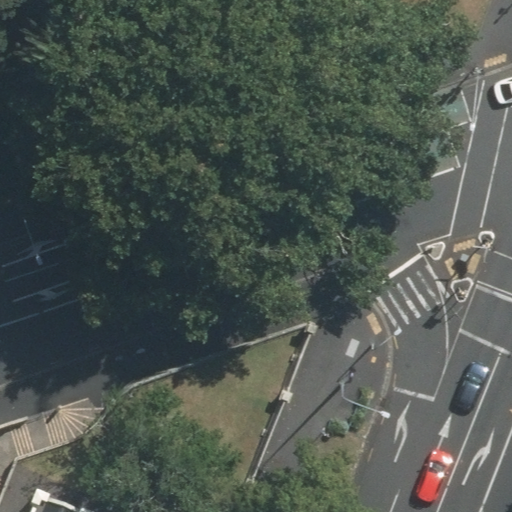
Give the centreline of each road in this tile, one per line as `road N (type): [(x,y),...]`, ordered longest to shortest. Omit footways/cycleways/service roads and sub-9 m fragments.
road 1 (secondary): [(0,320),(344,205)]
road 2 (secondary): [(444,511),(412,313),(344,205)]
road 3 (secondary): [(344,205),(511,138)]
